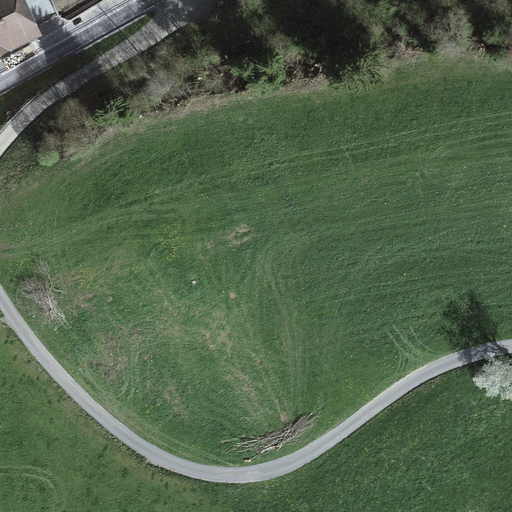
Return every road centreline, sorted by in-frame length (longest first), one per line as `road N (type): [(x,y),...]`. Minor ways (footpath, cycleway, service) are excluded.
road 1 (unclassified): [(511,346),(426,372),(284,464),(211,474),(163,461),(113,428),(51,367),(0,297)]
road 2 (unclassified): [(0,144),(48,97),(194,0)]
road 3 (secondary): [(136,0),(0,77)]
